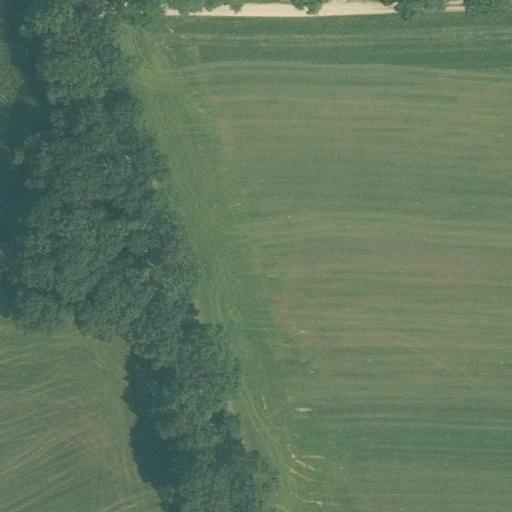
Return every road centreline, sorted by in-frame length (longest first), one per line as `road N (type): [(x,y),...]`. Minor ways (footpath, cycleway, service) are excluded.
road 1 (unclassified): [(237,511),(70,0)]
road 2 (track): [(78,20),(146,9),(511,1)]
